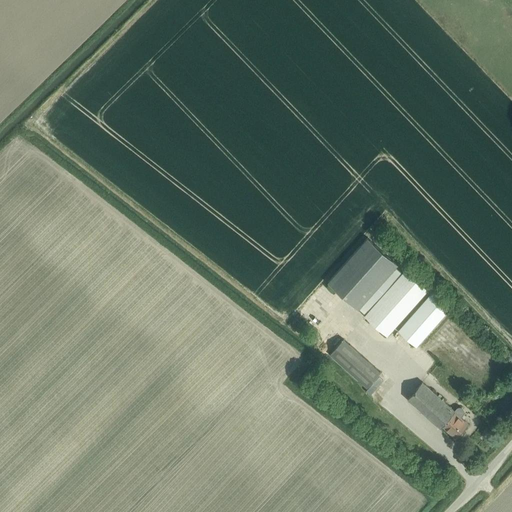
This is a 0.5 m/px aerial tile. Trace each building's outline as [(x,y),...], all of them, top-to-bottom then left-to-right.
[(368,238),(328,283),(358,309),(359,308),(395,267),(398,264),(368,238)] [(395,267),(359,308),(366,313),(402,273),(395,267)] [(387,335),(428,289),(405,269),(402,273),(366,313),(365,315),(387,335)] [(450,308),(432,292),(399,329),(417,345),(450,308)] [(367,387),(381,372),(344,339),(330,354),(367,387)] [(379,376),(366,391),(370,395),(383,380),(379,376)] [(469,424),(461,417),(463,415),(464,414),(465,413),(465,412),(465,411),(464,410),(464,408),(463,408),(462,407),(460,407),(459,407),(458,407),(457,407),(457,408),(454,410),(445,402),(446,400),(443,397),(440,394),(438,396),(422,382),(408,399),(441,428),(443,426),(456,438),(469,424)]
